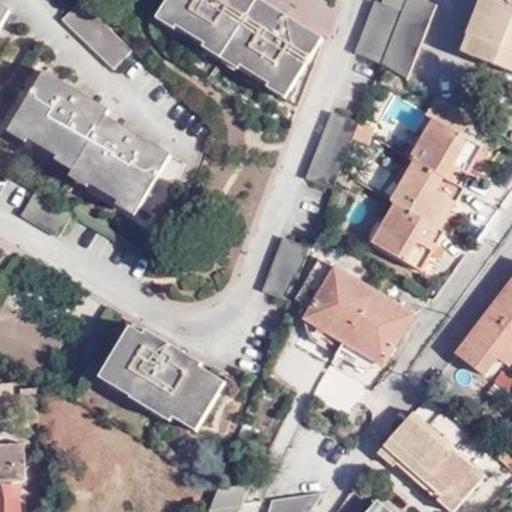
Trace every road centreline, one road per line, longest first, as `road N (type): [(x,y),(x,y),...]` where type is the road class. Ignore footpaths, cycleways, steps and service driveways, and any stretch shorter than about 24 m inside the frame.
road 1 (residential): [(395,405),(400,371),(511,212)]
road 2 (unknown): [(31,0),(188,144)]
road 3 (residential): [(0,222),(185,327)]
road 4 (residential): [(395,405),(511,252)]
road 5 (residential): [(511,118),(434,73),(461,0)]
road 6 (residential): [(329,511),(395,405)]
